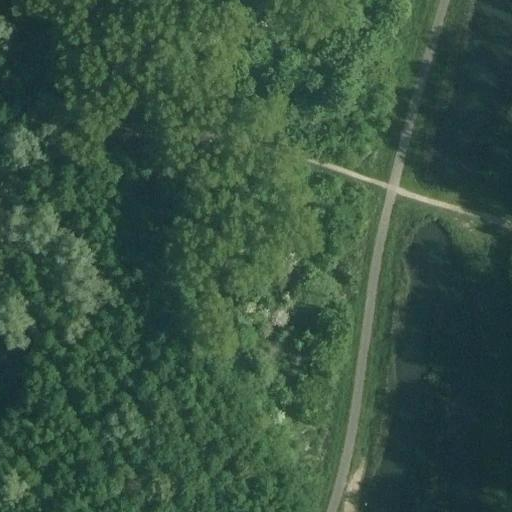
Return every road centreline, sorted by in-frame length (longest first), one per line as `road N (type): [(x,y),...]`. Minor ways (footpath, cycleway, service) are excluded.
road 1 (track): [(0,174),(104,148),(211,135),(389,191)]
road 2 (track): [(389,191),(511,231)]
